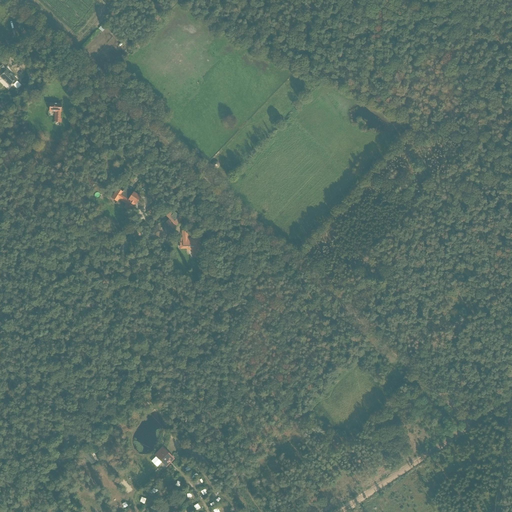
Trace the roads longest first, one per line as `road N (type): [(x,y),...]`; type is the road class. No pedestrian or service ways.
road 1 (track): [(124,99),(468,425)]
road 2 (track): [(468,425),(337,511)]
road 3 (track): [(11,0),(106,83)]
